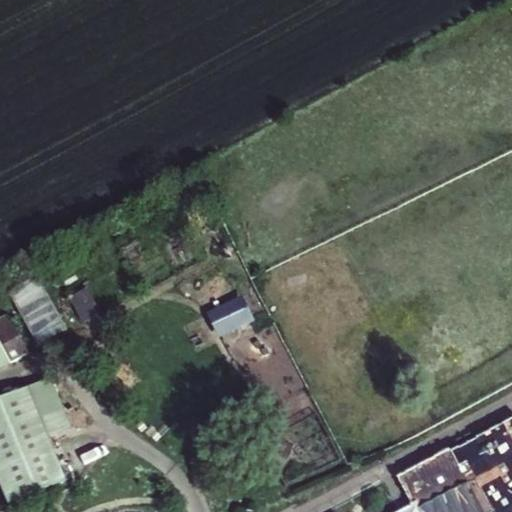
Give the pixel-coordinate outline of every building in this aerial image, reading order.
[(37,280),(9,296),(35,346),(64,331),(37,280)] [(82,321),(99,312),(87,290),(71,299),(82,321)] [(7,362),(23,353),(7,323),(0,326),(0,367),(8,363),(7,362)] [(0,451),(19,442),(1,404),(0,404),(0,451)] [(511,511),(511,449),(499,425),(447,452),(459,473),(470,468),(477,481),(420,511),(416,504),(400,511),(511,511)] [(0,451),(0,486),(32,471),(19,442),(0,451)]
